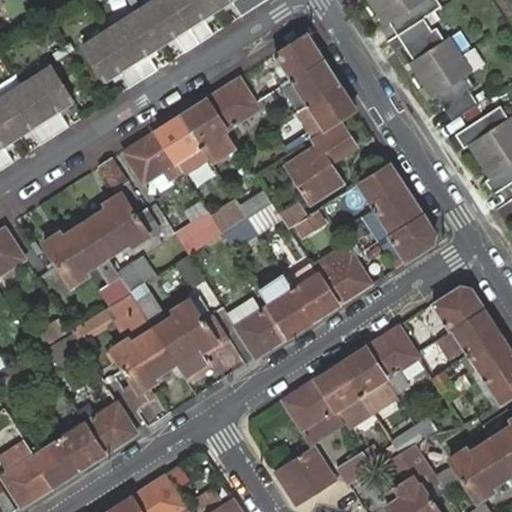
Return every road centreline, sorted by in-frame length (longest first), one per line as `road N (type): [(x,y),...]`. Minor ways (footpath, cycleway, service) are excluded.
road 1 (residential): [(296,0),(0,192)]
road 2 (residential): [(479,245),(215,416)]
road 3 (residential): [(479,245),(314,0)]
road 4 (residential): [(215,416),(64,511)]
